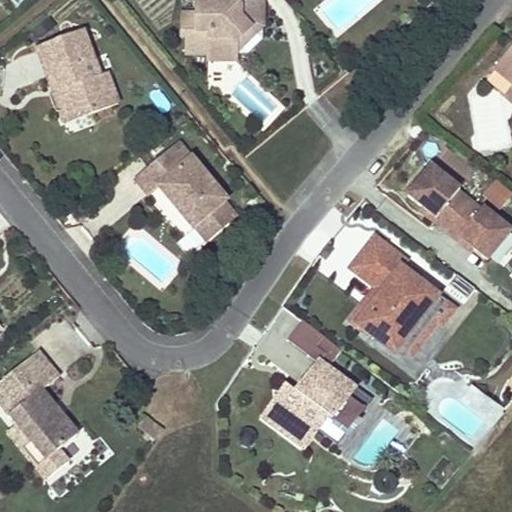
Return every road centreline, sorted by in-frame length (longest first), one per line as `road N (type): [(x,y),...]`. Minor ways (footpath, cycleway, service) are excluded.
road 1 (residential): [(0,187),(138,352),(165,359),(208,351),(297,230),(507,0)]
road 2 (unknown): [(50,247),(188,135)]
